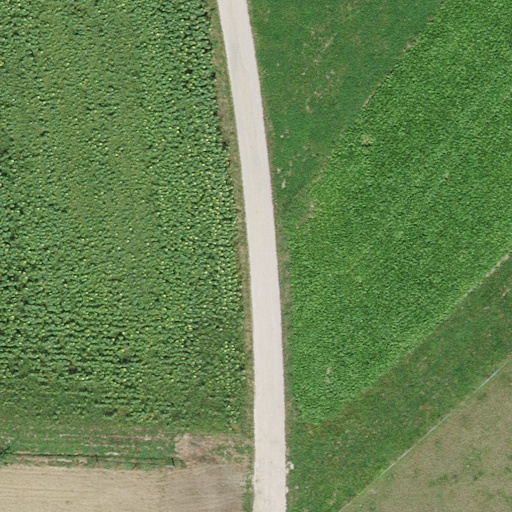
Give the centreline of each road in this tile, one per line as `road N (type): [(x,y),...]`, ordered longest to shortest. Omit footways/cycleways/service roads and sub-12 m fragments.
road 1 (track): [(270,511),(268,153),(243,0)]
road 2 (track): [(0,446),(272,459)]
